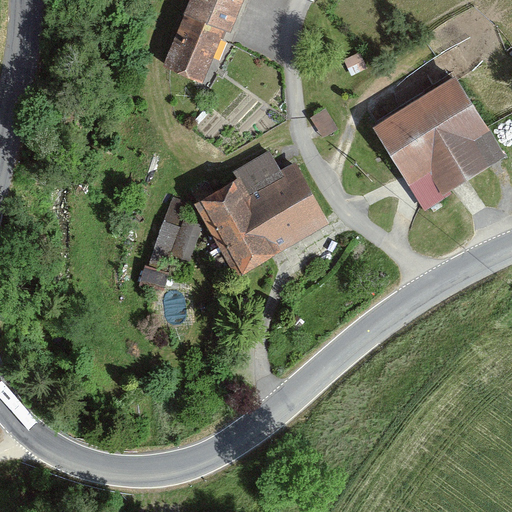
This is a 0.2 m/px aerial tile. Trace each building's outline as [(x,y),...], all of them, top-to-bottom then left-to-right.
[(190,0),(164,64),(209,83),(243,0),(190,0)] [(458,68),(372,115),(409,181),(436,166),(444,182),(503,149),(458,68)] [(293,146),(197,194),(239,269),(327,220),(293,146)] [(164,217),(156,243),(192,255),(200,228),(164,217)] [(150,261),(167,266),(172,250),(154,245),(150,261)] [(144,261),(139,279),(164,286),(169,268),(144,261)]
